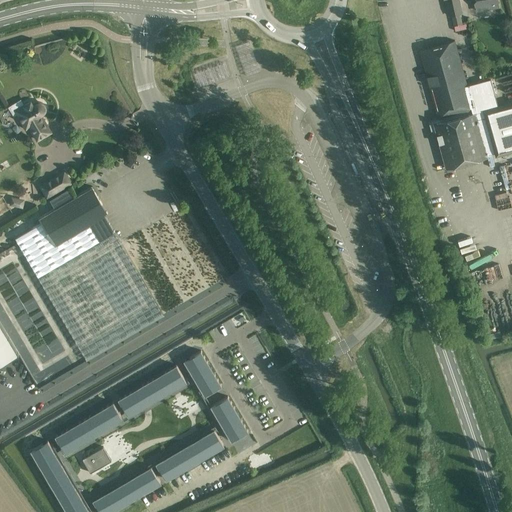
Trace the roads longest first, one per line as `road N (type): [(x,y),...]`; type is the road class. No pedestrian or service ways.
road 1 (primary): [(496,511),(352,117)]
road 2 (residential): [(210,349),(194,348),(21,446),(18,459),(56,511)]
road 3 (secondary): [(275,313),(162,121),(144,73)]
road 4 (unknown): [(303,97),(388,283),(379,316)]
road 5 (secondary): [(382,511),(275,313)]
road 6 (unknown): [(162,121),(268,84),(303,97)]
road 7 (primary): [(0,20),(74,4),(134,7)]
road 8 (residential): [(148,511),(265,443)]
